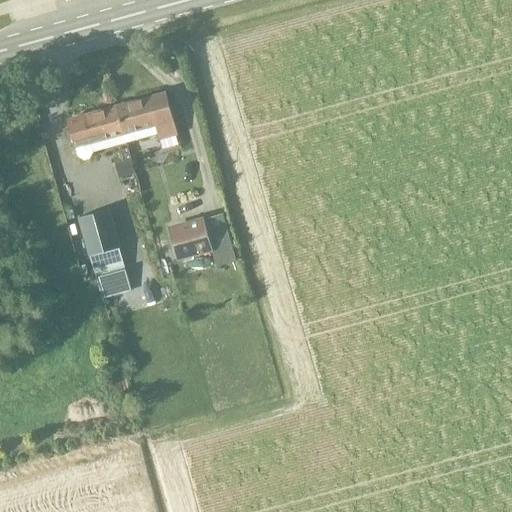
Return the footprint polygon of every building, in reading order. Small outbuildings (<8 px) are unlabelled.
[(39,109),(54,108),(54,97),(38,97),(39,109)] [(157,134),(155,125),(156,124),(149,98),(115,107),(123,134),(122,134),(125,143),(157,134)] [(89,143),(122,134),(123,134),(115,107),(66,120),(73,147),(74,146),(78,161),(93,157),(89,143)] [(59,203),(62,231),(75,230),(72,202),(59,203)] [(108,209),(77,217),(88,256),(119,247),(108,209)] [(202,220),(171,229),(180,259),(211,250),(202,220)] [(195,307),(193,284),(179,285),(180,308),(195,307)] [(0,511),(107,511),(57,337),(0,353),(0,511)]
